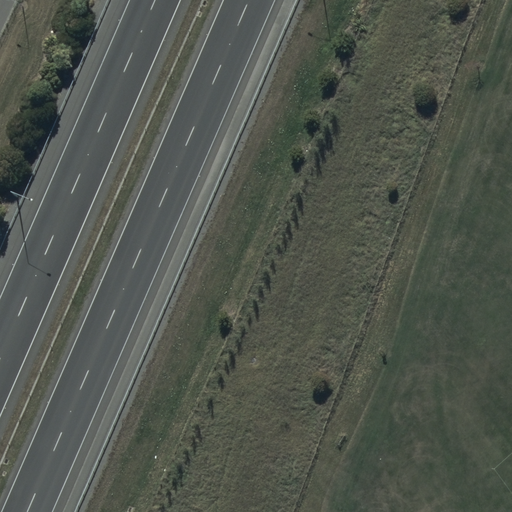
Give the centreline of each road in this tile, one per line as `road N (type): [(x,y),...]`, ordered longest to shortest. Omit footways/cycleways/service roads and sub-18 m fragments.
road 1 (motorway): [(249,0),(27,511)]
road 2 (motorway): [(0,358),(155,0)]
